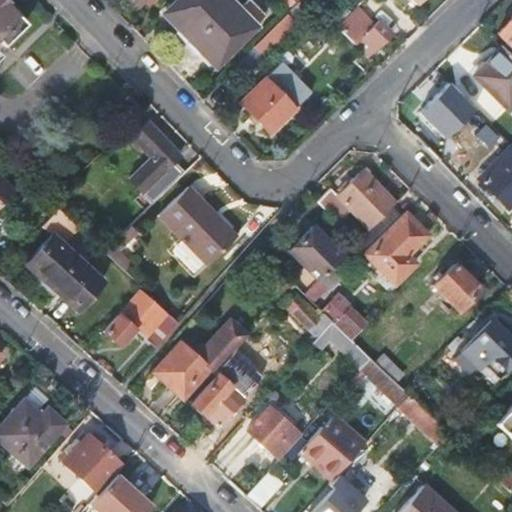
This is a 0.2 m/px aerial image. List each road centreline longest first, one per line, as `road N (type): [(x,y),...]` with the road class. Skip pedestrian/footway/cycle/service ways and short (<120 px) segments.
road 1 (unclassified): [(0,304),(229,511)]
road 2 (unclassified): [(289,181),(243,172),(77,0)]
road 3 (unclassified): [(359,113),(511,265)]
road 4 (residential): [(359,113),(476,0)]
